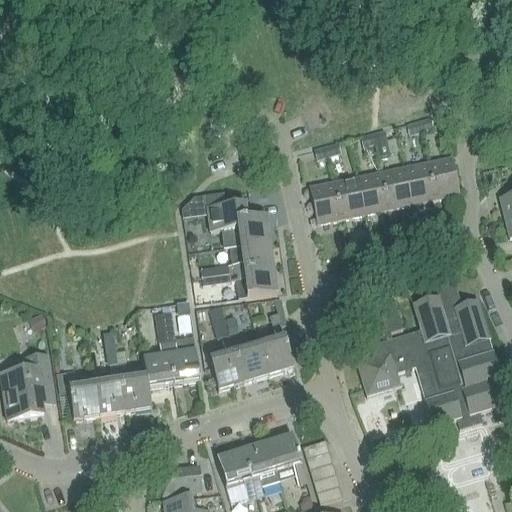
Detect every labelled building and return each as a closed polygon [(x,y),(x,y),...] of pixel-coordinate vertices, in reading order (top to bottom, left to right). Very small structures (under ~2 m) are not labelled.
[(429,122),(419,125),(421,136),(431,134),(429,122)] [(421,136),(419,125),(406,128),(409,140),(421,136)] [(374,149),(375,149),(378,160),(389,157),(383,134),(372,137),(374,149)] [(363,152),(374,149),(372,137),(360,140),(363,152)] [(336,148),(325,152),(327,162),(339,158),(336,148)] [(327,162),(325,152),(314,154),(317,165),(327,162)] [(451,162),(428,167),(435,204),(459,199),(451,162)] [(435,204),(428,167),(404,172),(411,209),(435,204)] [(411,209),(404,172),(380,177),(388,214),(411,209)] [(388,214),(380,177),(356,182),(364,219),(388,214)] [(364,219),(356,182),(332,187),(340,224),(364,219)] [(340,224),(332,187),(309,192),(316,229),(340,224)] [(511,198),(499,202),(504,222),(511,219),(511,198)] [(206,211),(205,200),(193,202),(181,214),(182,221),(207,218),(206,211)] [(222,252),(228,252),(239,251),(270,246),(266,220),(238,224),(236,207),(206,211),(207,218),(210,235),(219,234),(219,235),(220,235),(222,252)] [(274,272),(270,246),(239,251),(228,252),(231,270),(200,274),(201,282),(274,272)] [(277,298),(274,272),(201,282),(202,290),(235,285),(238,304),(277,298)] [(394,305),(364,314),(373,343),(384,339),(386,345),(369,350),(372,362),(356,367),(366,401),(401,391),(397,378),(415,372),(432,431),(456,424),(459,434),(481,427),(479,417),(504,410),(496,384),(500,383),(478,306),(461,311),(452,281),(433,286),(437,302),(412,309),(419,335),(391,344),(390,338),(402,334),(394,305)] [(196,315),(197,325),(209,324),(208,314),(196,315)] [(170,318),(162,319),(166,341),(174,340),(170,318)] [(162,319),(154,320),(158,343),(166,341),(162,319)] [(293,374),(277,319),(269,321),(276,346),(259,351),(268,381),(293,374)] [(238,337),(233,321),(224,324),(228,339),(238,337)] [(268,381),(259,351),(242,356),(237,339),(229,342),(243,388),(268,381)] [(174,340),(166,341),(173,390),(199,386),(195,355),(176,357),(174,340)] [(173,390),(166,341),(158,343),(160,360),(142,362),(144,375),(145,383),(146,383),(147,393),(148,393),(173,390)] [(206,357),(217,396),(243,388),(229,342),(221,344),(224,352),(206,357)] [(109,371),(111,378),(93,381),(99,421),(125,418),(116,358),(108,359),(108,366),(115,366),(115,370),(109,371)] [(122,358),(116,358),(125,418),(151,414),(148,393),(147,393),(146,383),(145,383),(144,375),(127,377),(125,368),(124,368),(122,358)] [(38,391),(51,389),(46,359),(24,362),(26,374),(0,378),(0,380),(3,397),(8,396),(13,425),(43,420),(38,391)] [(73,425),(99,421),(93,381),(75,383),(74,376),(65,377),(73,425)] [(511,453),(511,421),(508,408),(504,410),(479,417),(482,427),(481,427),(491,459),(511,453)] [(266,447),(275,477),(292,472),(297,488),(305,486),(291,439),(266,447)] [(328,457),(325,445),(302,452),(306,463),(328,457)] [(266,447),(241,454),(255,501),(263,499),(261,492),(278,487),(275,477),(266,447)] [(255,501),(241,454),(215,462),(225,492),(230,509),(255,501)] [(332,468),(328,457),(306,463),(309,475),(332,468)] [(335,479),(332,468),(309,475),(313,486),(335,479)] [(198,471),(185,472),(188,498),(200,497),(198,471)] [(188,498),(185,472),(173,474),(175,499),(188,498)] [(175,499),(173,474),(160,475),(163,500),(175,499)] [(339,491),(335,479),(313,486),(316,498),(339,491)] [(342,502),(339,491),(316,498),(320,509),(342,502)] [(451,493),(436,498),(439,509),(454,505),(451,493)] [(163,506),(163,511),(191,511),(191,503),(163,506)]
